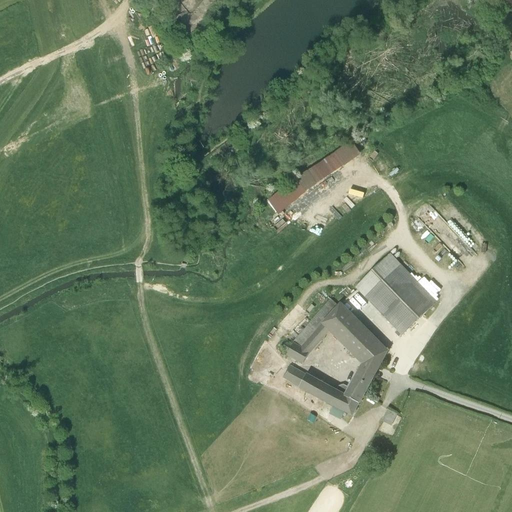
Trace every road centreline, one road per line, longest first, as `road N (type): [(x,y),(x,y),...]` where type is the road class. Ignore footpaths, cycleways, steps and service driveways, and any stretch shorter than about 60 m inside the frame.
road 1 (track): [(402,379),(368,444),(339,470),(243,511)]
road 2 (track): [(288,217),(375,181),(393,196),(405,245)]
